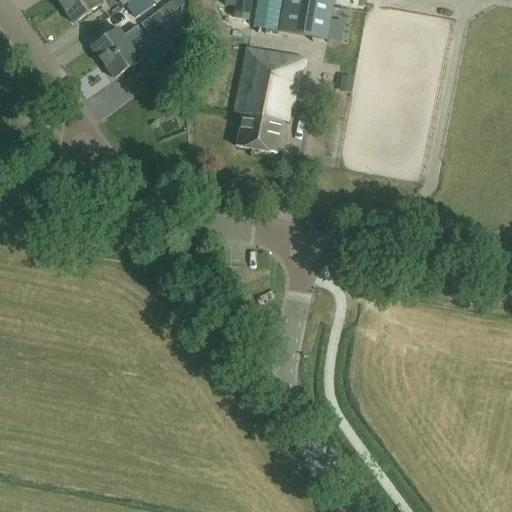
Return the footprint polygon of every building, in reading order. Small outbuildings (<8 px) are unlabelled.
[(56,0),(63,8),(74,0),(56,0)] [(74,0),(63,8),(74,24),(99,6),(94,0),(74,0)] [(155,0),(138,0),(132,4),(138,14),(156,2),(155,0)] [(327,40),(334,0),(284,0),(280,30),(327,40)] [(146,32),(165,19),(173,13),(168,6),(160,12),(159,10),(141,25),(146,32)] [(119,18),(127,29),(140,20),(132,9),(119,18)] [(165,19),(146,32),(151,40),(171,27),(165,19)] [(103,64),(142,35),(137,28),(123,37),(117,29),(91,48),(103,64)] [(142,35),(103,64),(114,79),(140,61),(134,53),(148,43),(142,35)] [(145,57),(158,75),(182,58),(169,40),(145,57)] [(275,155),(284,108),(293,110),(302,62),(246,52),(234,114),(243,115),(237,147),(275,155)]
